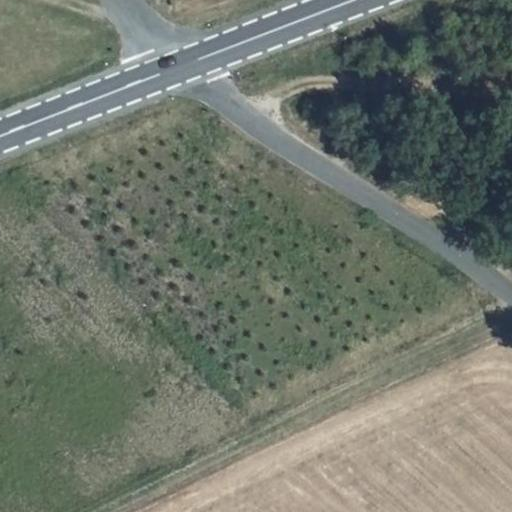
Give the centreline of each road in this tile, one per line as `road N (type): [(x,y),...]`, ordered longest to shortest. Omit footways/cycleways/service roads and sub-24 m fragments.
road 1 (tertiary): [(511,296),(436,238),(275,139),(182,65)]
road 2 (primary): [(0,136),(182,65)]
road 3 (primary): [(182,65),(356,0)]
